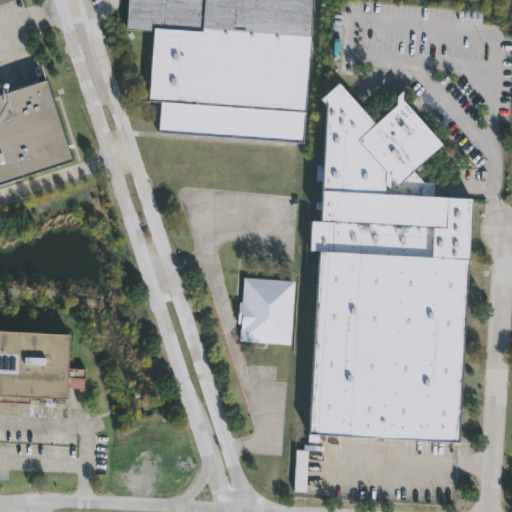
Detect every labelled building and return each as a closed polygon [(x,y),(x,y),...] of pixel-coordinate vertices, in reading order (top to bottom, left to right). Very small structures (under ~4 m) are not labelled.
[(309,0),(299,142),(154,131),(157,100),(144,99),(150,29),(122,27),(123,0),(309,0)] [(70,159),(0,182),(0,92),(43,78),(70,159)] [(352,101),(371,123),(393,104),(394,96),(400,90),(399,100),(439,144),(410,171),(420,182),(430,182),(430,196),(469,198),(456,438),(306,429),(316,252),(306,251),(308,221),(317,222),(320,180),(312,179),(313,164),(321,164),(324,106),(317,98),(336,82),(352,101)] [(295,280),(290,344),(239,339),(241,322),(238,322),(240,300),(242,300),(244,275),(295,280)] [(86,368),(83,388),(69,387),(70,376),(67,376),(66,396),(30,394),(29,402),(0,400),(0,327),(70,332),(68,367),(86,368)] [(307,449),(306,490),(294,490),(296,448),(307,449)]
